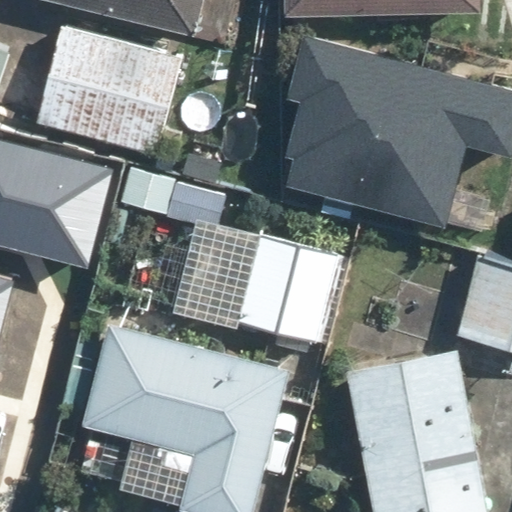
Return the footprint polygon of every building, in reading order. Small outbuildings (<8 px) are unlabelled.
[(244,0),(52,0),(237,39),(244,0)] [(301,0),(302,9),(476,1),(475,0),(301,0)] [(58,21),(34,123),(163,152),(186,51),(58,21)] [(287,183),(457,215),(471,143),(511,150),(511,60),(317,24),(287,183)] [(10,147),(0,196),(0,251),(85,269),(107,167),(10,147)] [(221,215),(227,188),(219,185),(177,176),(172,174),(131,165),(123,200),(195,218),(174,305),(328,342),(351,246),(221,215)] [(511,261),(478,254),(458,338),(511,350),(511,261)] [(0,436),(28,430),(0,299),(0,436)] [(254,511),(292,364),(111,318),(84,423),(142,438),(129,490),(216,511),(254,511)] [(492,511),(465,345),(350,365),(375,511),(492,511)]
